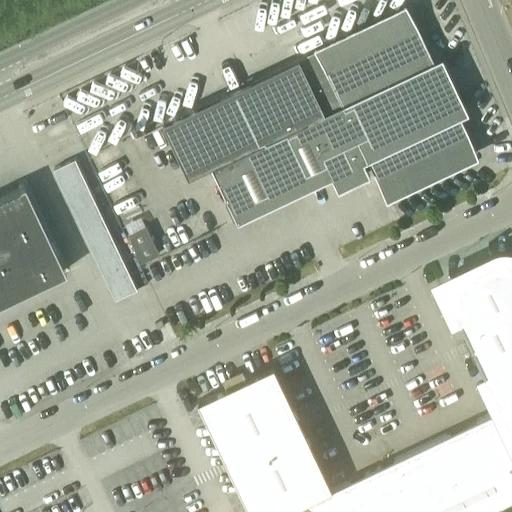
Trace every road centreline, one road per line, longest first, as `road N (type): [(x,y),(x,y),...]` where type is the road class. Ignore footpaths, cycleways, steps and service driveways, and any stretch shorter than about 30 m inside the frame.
road 1 (unclassified): [(0,448),(511,203)]
road 2 (tertiary): [(0,98),(209,0)]
road 3 (tertiary): [(135,0),(0,64)]
